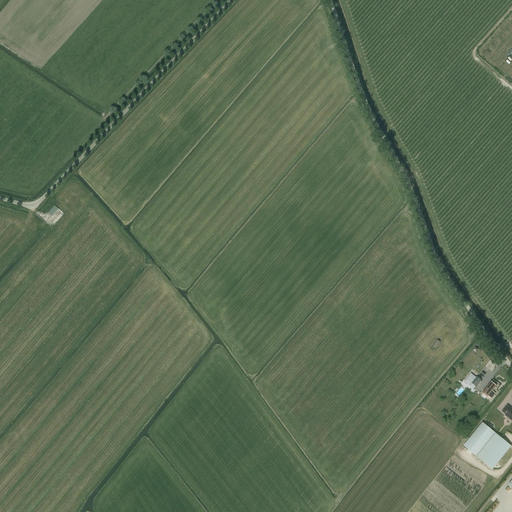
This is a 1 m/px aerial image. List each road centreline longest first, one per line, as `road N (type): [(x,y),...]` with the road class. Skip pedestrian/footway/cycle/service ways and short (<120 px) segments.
road 1 (unclassified): [(511,371),(435,265),(402,180),(364,114),(325,0)]
road 2 (unclassified): [(0,198),(35,206),(231,0)]
